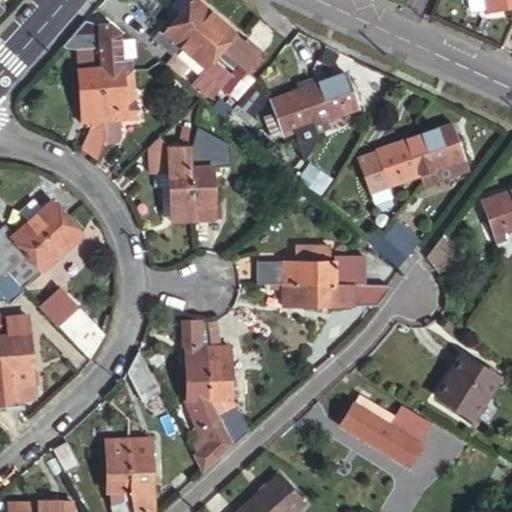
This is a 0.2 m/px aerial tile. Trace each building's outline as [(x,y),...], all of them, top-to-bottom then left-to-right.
[(191,0),(177,0),(169,10),(174,15),(179,20),(194,3),(191,0)] [(511,0),(486,0),(489,11),(511,7),(511,0)] [(242,44),(194,3),(179,20),(219,54),(241,73),(257,56),(259,53),(244,41),(242,44)] [(179,20),(174,15),(159,31),(165,36),(179,20)] [(205,71),(219,54),(179,20),(165,36),(179,49),(205,71)] [(150,73),(160,65),(153,59),(123,61),(122,36),(112,28),(109,28),(103,27),(95,25),(89,23),(76,39),(69,49),(76,51),(99,51),(103,51),(104,70),(123,69),(123,73),(150,73)] [(165,36),(159,31),(152,40),(172,57),(179,49),(165,36)] [(99,51),(76,51),(79,122),(93,122),(102,122),(100,70),(99,51)] [(241,73),(251,81),(266,64),(257,56),(241,73)] [(124,104),(123,73),(123,69),(104,70),(100,70),(102,122),(102,141),(120,141),(120,122),(124,122),(124,119),(131,119),(131,104),(124,104)] [(347,73),(318,84),(324,100),(308,106),(314,124),(360,107),(347,73)] [(318,84),(316,84),(272,100),(277,113),(285,135),(314,124),(308,106),(324,100),(318,84)] [(252,87),(230,114),(242,125),(267,101),(252,87)] [(285,135),(277,113),(263,118),(271,140),(285,135)] [(85,157),(90,161),(102,141),(102,122),(93,122),(78,153),(85,157)] [(450,124),(421,134),(428,152),(410,159),(417,176),(463,159),(450,124)] [(428,152),(421,134),(376,150),(377,152),(388,186),(417,176),(410,159),(428,152)] [(169,148),(159,136),(147,147),(149,176),(154,175),(169,175),(169,189),(171,221),(171,222),(194,220),(191,170),(194,157),(195,146),(169,148)] [(388,186),(377,152),(363,157),(362,162),(366,174),(365,179),(369,192),(388,186)] [(212,155),(194,157),(191,170),(213,169),(212,155)] [(417,176),(421,187),(422,189),(467,172),(463,159),(417,176)] [(191,170),(194,220),(216,219),(213,169),(191,170)] [(169,175),(154,175),(155,189),(161,189),(169,189),(169,175)] [(163,221),(171,221),(169,189),(161,189),(163,221)] [(486,239),(511,234),(511,197),(480,203),(486,239)] [(17,261),(65,217),(51,201),(3,244),(17,261)] [(81,235),(65,217),(17,261),(7,270),(22,287),(81,235)] [(384,235),(409,256),(421,238),(397,219),(384,235)] [(365,242),(398,270),(409,256),(384,235),(382,237),(374,230),(365,242)] [(425,259),(437,275),(456,250),(443,235),(425,259)] [(332,282),(359,284),(361,252),(332,251),(331,243),(297,245),(297,260),(281,260),(280,283),(332,282)] [(0,270),(2,275),(7,270),(17,261),(3,244),(0,265),(0,270)] [(252,269),(252,283),(280,283),(281,260),(260,261),(252,269)] [(2,275),(0,276),(0,287),(11,301),(24,289),(22,287),(7,270),(2,275)] [(332,282),(280,283),(280,304),(331,304),(332,282)] [(58,291),(40,307),(56,325),(74,309),(58,291)] [(56,325),(73,344),(92,327),(74,309),(56,325)] [(29,315),(5,318),(7,334),(8,334),(30,332),(29,315)] [(218,326),(206,327),(210,351),(221,351),(218,326)] [(210,351),(206,327),(187,329),(191,404),(214,402),(210,351)] [(8,334),(12,385),(20,384),(21,398),(36,397),(30,332),(8,334)] [(8,334),(7,334),(0,334),(0,385),(12,385),(8,334)] [(222,427),(235,446),(251,432),(237,401),(233,350),(221,351),(210,351),(214,402),(215,411),(220,423),(222,427)] [(124,374),(124,375),(140,404),(160,393),(137,353),(135,357),(131,364),(127,371),(125,373),(124,374)] [(499,377),(462,355),(437,398),(474,419),(499,377)] [(408,438),(353,407),(335,436),(404,476),(416,457),(403,449),(408,438)] [(192,453),(204,474),(235,446),(222,427),(192,453)] [(150,511),(147,441),(126,442),(129,493),(130,511),(150,511)] [(129,493),(126,442),(103,444),(107,494),(109,494),(129,493)] [(63,444),(48,453),(60,475),(77,466),(63,444)] [(294,511),(304,503),(278,475),(238,511),(294,511)] [(130,511),(129,493),(109,494),(110,508),(110,511),(130,511)] [(33,511),(33,509),(29,503),(3,505),(3,511),(33,511)]
